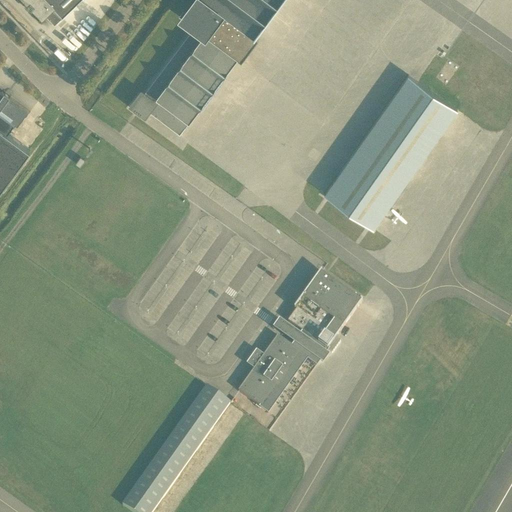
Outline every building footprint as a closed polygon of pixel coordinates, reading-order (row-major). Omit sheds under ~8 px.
[(32,0),(33,1),(37,4),(34,7),(43,15),(45,13),(55,22),(77,0),(32,0)] [(147,109),(180,134),(186,126),(237,58),(241,60),(258,37),(254,35),(280,0),(189,0),(177,16),(193,28),(143,95),(142,94),(134,105),(137,107),(139,108),(140,109),(144,113),(147,109)] [(328,196),(349,211),(370,225),(373,228),(457,109),(419,82),(408,75),(324,193),(328,196)] [(0,189),(30,149),(7,132),(14,123),(17,126),(28,112),(0,91),(0,189)] [(75,163),(80,167),(85,160),(80,157),(75,163)] [(296,343),(320,360),(328,350),(332,353),(341,341),(336,338),(362,302),(326,276),(325,276),(324,275),(321,272),(319,276),(320,276),(317,280),(316,279),(303,298),(304,299),(288,322),(304,333),(299,340),(296,343)] [(245,383),(239,391),(247,397),(269,412),(290,383),(308,358),(317,364),(320,360),(296,343),(294,347),(278,336),(273,344),(271,347),(266,354),(265,354),(264,356),(256,351),(246,365),(254,370),(254,371),(249,377),(245,383)] [(231,403),(207,386),(151,464),(122,505),(132,511),(152,511),(186,464),(231,403)]
